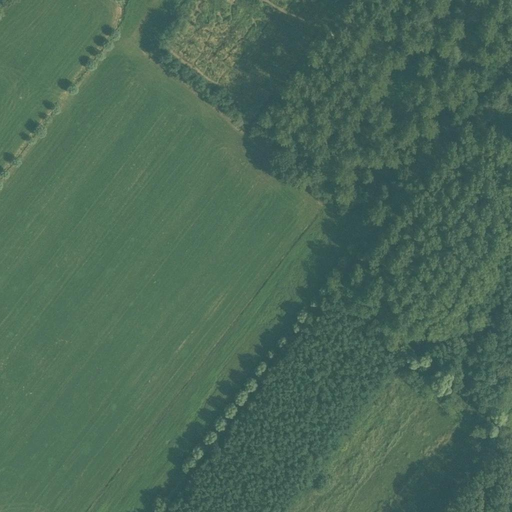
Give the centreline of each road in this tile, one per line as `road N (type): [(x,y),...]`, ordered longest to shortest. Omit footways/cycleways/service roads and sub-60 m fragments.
road 1 (track): [(165,511),(511,61)]
road 2 (track): [(442,511),(493,445),(408,369),(410,339),(342,281)]
